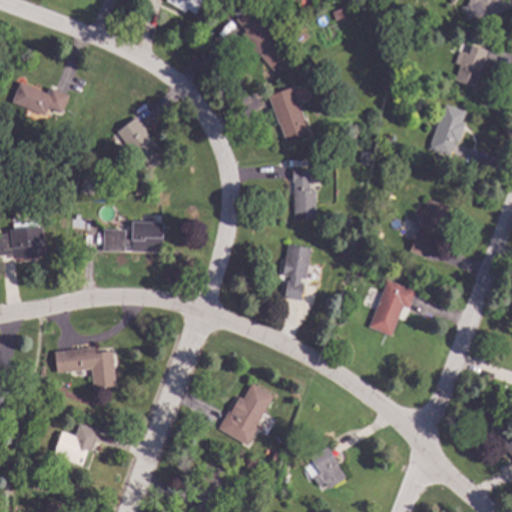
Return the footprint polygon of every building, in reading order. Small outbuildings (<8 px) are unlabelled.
[(202,0),(194,15),(185,9),(184,12),(165,1),(165,0),(202,0)] [(508,0),(511,7),(481,19),(481,17),(473,20),(466,4),(469,3),(467,0),(508,0)] [(277,29),(271,34),(289,55),(272,70),(257,53),(256,54),(251,49),(253,48),(241,35),(245,31),(235,20),(253,3),(277,29)] [(347,15),(342,17),(339,9),(344,7),(347,15)] [(490,51),(482,73),(479,72),(474,88),(454,80),(464,52),(468,54),(471,45),(490,51)] [(46,94),(48,88),(68,96),(61,113),(47,107),(43,116),(11,103),(19,83),(46,94)] [(308,133),(285,142),(267,96),(290,86),(308,133)] [(464,112),(461,122),(464,124),(457,144),(453,142),(449,156),(429,149),(444,105),(464,112)] [(145,130),(144,131),(165,158),(147,172),(116,132),(135,117),(145,130)] [(367,159),(359,160),(359,152),(367,151),(367,159)] [(294,169),(309,169),(309,190),(314,190),(314,220),(293,221),(292,182),(291,182),(291,168),(294,167),(294,169)] [(448,207),(436,237),(427,234),(425,238),(429,240),(422,258),(408,252),(417,230),(412,228),(416,217),(420,219),(427,199),(448,207)] [(161,253),(102,252),(102,229),(124,230),(124,234),(131,234),(131,222),(162,222),(161,253)] [(44,256),(12,259),(11,255),(0,255),(0,234),(9,234),(8,230),(41,227),(44,256)] [(310,249),(305,279),(300,278),(299,284),(302,284),(300,301),(283,298),(286,281),(288,282),(289,277),(281,276),(287,245),(310,249)] [(414,292),(407,309),(402,306),(390,336),(367,327),(386,280),(414,292)] [(94,353),(110,351),(115,386),(92,389),(90,369),(56,373),(53,352),(93,347),(94,353)] [(272,397),(254,427),(256,429),(246,446),(217,428),(227,411),(230,412),(239,397),(242,399),(250,384),(272,397)] [(10,410),(0,410),(0,392),(9,392),(10,410)] [(511,421),(511,455),(487,424),(504,411),(511,421)] [(98,432),(90,452),(87,451),(82,466),(52,456),(60,432),(74,436),(78,425),(98,432)] [(337,464),(336,465),(344,478),(327,489),(323,483),(318,486),(312,477),(318,473),(309,458),(327,447),(337,464)] [(226,471),(221,485),(234,490),(229,503),(216,498),(215,501),(216,501),(211,511),(198,511),(193,510),(198,497),(194,495),(205,464),(226,471)] [(288,480),(284,487),(278,483),(282,476),(288,480)] [(68,507),(66,511),(44,511),(48,501),(68,507)]
